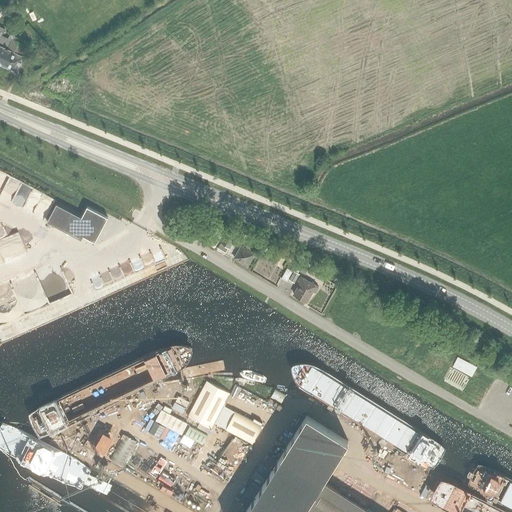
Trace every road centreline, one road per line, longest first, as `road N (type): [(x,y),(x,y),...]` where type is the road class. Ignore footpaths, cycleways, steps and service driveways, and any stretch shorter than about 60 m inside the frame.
road 1 (unclassified): [(147,223),(511,434)]
road 2 (secondary): [(511,330),(425,284),(164,181)]
road 3 (secondary): [(164,181),(0,110)]
